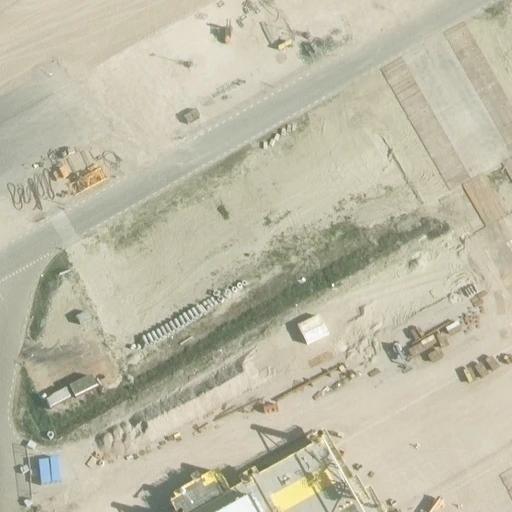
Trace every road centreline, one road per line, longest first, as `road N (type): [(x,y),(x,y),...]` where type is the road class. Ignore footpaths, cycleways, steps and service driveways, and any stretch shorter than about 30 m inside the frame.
road 1 (unclassified): [(0,511),(511,221)]
road 2 (unclassified): [(467,0),(0,264)]
